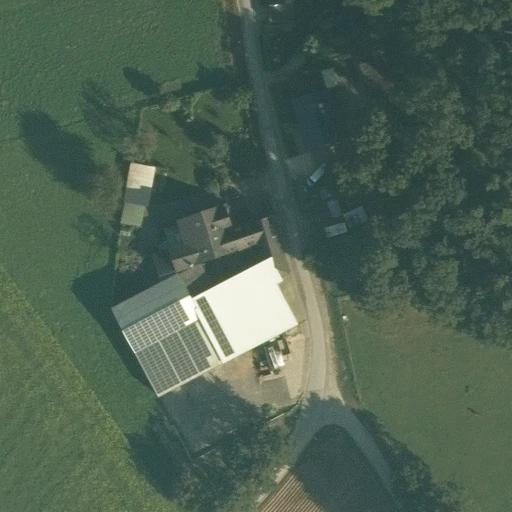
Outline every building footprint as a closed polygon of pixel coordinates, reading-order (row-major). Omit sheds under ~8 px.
[(365,10),(354,4),(345,18),(357,25),(365,10)] [(269,6),(270,23),(293,22),(292,5),(269,6)] [(361,66),(370,92),(394,83),(385,57),(361,66)] [(333,69),(321,73),(326,90),(338,87),(333,69)] [(287,81),(293,101),(326,90),(321,73),(320,71),(287,81)] [(370,92),(375,107),(400,98),(394,83),(370,92)] [(339,88),(327,92),(334,116),(347,112),(339,88)] [(326,90),(293,101),(308,151),(342,140),(334,116),(327,92),(326,90)] [(123,213),(142,217),(151,169),(132,165),(123,213)] [(295,179),(300,202),(311,200),(307,177),(295,179)] [(186,244),(193,267),(201,264),(259,244),(252,225),(233,232),(226,209),(195,219),(194,216),(178,222),(179,225),(186,244)] [(121,224),(140,227),(142,217),(123,213),(121,224)] [(259,244),(265,264),(266,265),(283,257),(271,217),(252,225),(259,244)] [(170,249),(186,244),(179,225),(164,230),(170,249)] [(176,274),(193,267),(186,244),(170,249),(169,249),(176,274)] [(176,274),(169,249),(152,255),(160,284),(177,276),(176,274)] [(288,274),(283,257),(266,265),(265,264),(215,290),(193,302),(202,319),(200,320),(223,363),(297,324),(274,281),(288,274)] [(215,290),(201,264),(193,267),(176,274),(177,276),(179,275),(193,302),(215,290)] [(112,310),(135,354),(200,320),(202,319),(193,302),(179,275),(177,276),(160,284),(112,310)] [(223,363),(200,320),(135,354),(157,397),(223,363)]
